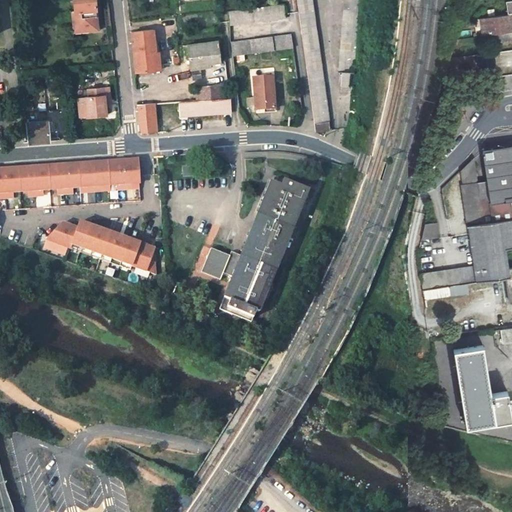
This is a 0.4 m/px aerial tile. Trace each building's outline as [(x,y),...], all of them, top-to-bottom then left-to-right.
[(73,0),(74,12),(72,13),(74,27),(88,25),(88,29),(98,28),(94,0),(73,0)] [(297,0),(314,124),(329,122),(312,0),(297,0)] [(359,0),(344,0),(339,72),(342,72),(341,86),(340,92),(352,93),(353,87),(349,87),(350,74),(354,74),(359,0)] [(227,11),(229,25),(288,16),(286,3),(227,11)] [(511,15),(507,16),(482,20),(485,37),(495,35),(511,32),(511,15)] [(89,32),(88,29),(88,25),(74,27),(75,34),(89,32)] [(137,72),(156,70),(154,54),(157,54),(154,30),(133,32),(137,72)] [(511,40),(511,32),(495,35),(496,43),(511,40)] [(232,56),(293,48),(290,34),(230,42),(232,56)] [(188,46),(191,70),(208,68),(208,65),(220,64),(217,42),(188,46)] [(494,54),(477,56),(480,72),(496,70),(494,54)] [(197,70),(188,74),(191,81),(200,78),(197,70)] [(254,97),(255,108),(255,111),(274,109),(272,88),(269,88),(268,80),(252,82),(254,97)] [(194,88),(195,101),(224,99),(223,85),(194,88)] [(106,114),(105,105),(103,87),(87,88),(88,96),(84,96),(86,116),(106,114)] [(79,117),(86,116),(84,96),(78,97),(79,117)] [(247,108),(255,108),(254,97),(246,98),(247,108)] [(224,99),(195,101),(179,102),(181,117),(231,113),(231,99),(229,99),(224,99)] [(141,134),(156,133),(152,104),(137,105),(141,134)] [(47,121),(25,122),(27,143),(50,141),(47,121)] [(489,204),(510,201),(511,200),(511,145),(482,150),(488,197),(489,204)] [(511,219),(483,224),(479,199),(473,158),(461,170),(463,184),(462,184),(474,270),(476,282),(487,280),(507,277),(509,277),(507,269),(505,249),(511,247),(511,219)] [(122,160),(124,189),(132,189),(132,184),(139,183),(137,159),(122,160)] [(122,160),(107,161),(109,185),(116,185),(117,190),(124,189),(122,160)] [(107,161),(92,162),(94,191),(102,191),(102,186),(109,185),(107,161)] [(92,162),(77,163),(79,187),(86,187),(87,192),(94,191),(92,162)] [(77,163),(62,164),(65,194),(72,193),(72,188),(79,187),(77,163)] [(62,164),(47,166),(49,189),(56,189),(57,194),(65,194),(62,164)] [(47,166),(33,167),(35,196),(42,195),(42,190),(49,189),(47,166)] [(191,166),(182,167),(183,177),(192,176),(191,166)] [(33,167),(18,168),(19,192),(27,191),(27,196),(35,196),(33,167)] [(18,168),(3,169),(5,198),(12,197),(12,192),(19,192),(18,168)] [(272,182),(258,214),(293,228),(307,196),(304,194),(307,188),(285,179),(282,186),(272,182)] [(488,197),(479,199),(483,224),(511,219),(511,217),(510,201),(489,204),(488,197)] [(232,276),(222,297),(232,302),(227,314),(229,316),(231,311),(250,319),(253,312),(256,314),(293,228),(258,214),(240,256),(237,262),(227,257),(228,254),(211,247),(204,264),(222,272),(232,276)] [(76,227),(71,243),(81,246),(88,224),(78,221),(76,227)] [(69,247),(71,243),(76,227),(62,222),(45,240),(69,247)] [(439,223),(426,225),(422,239),(440,237),(439,223)] [(88,224),(81,246),(90,249),(98,227),(88,224)] [(98,227),(90,249),(101,253),(108,230),(98,227)] [(108,230),(101,253),(110,256),(118,233),(108,230)] [(118,233),(110,256),(120,259),(127,236),(118,233)] [(127,236),(120,259),(131,262),(138,240),(127,236)] [(138,240),(131,262),(156,270),(154,245),(138,240)] [(237,262),(240,256),(229,251),(228,254),(227,257),(237,262)] [(219,279),(222,272),(204,264),(201,271),(219,279)] [(421,279),(423,290),(476,282),(474,270),(421,279)] [(488,289),(487,280),(476,282),(423,290),(424,299),(488,289)] [(217,310),(227,314),(232,302),(222,297),(217,310)] [(248,323),(250,319),(231,311),(229,316),(248,323)] [(511,326),(501,329),(503,342),(511,341),(511,326)] [(464,425),(502,420),(511,418),(507,391),(490,393),(483,345),(453,349),(464,425)]
